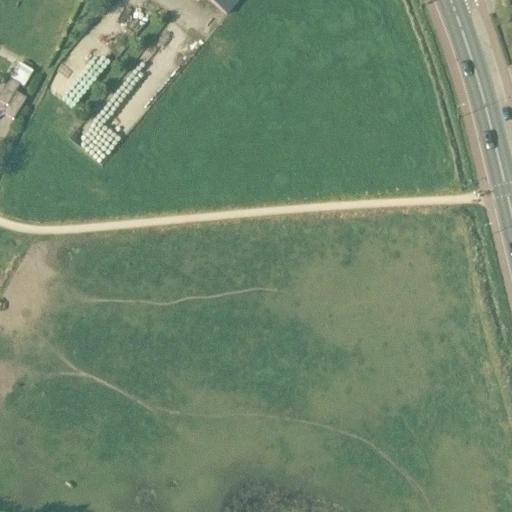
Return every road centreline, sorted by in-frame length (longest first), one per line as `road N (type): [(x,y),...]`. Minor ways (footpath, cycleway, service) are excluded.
road 1 (track): [(467,198),(55,232),(0,221)]
road 2 (secondary): [(511,213),(450,0)]
